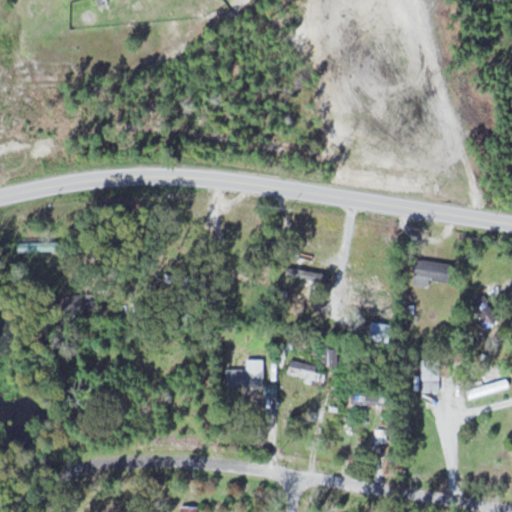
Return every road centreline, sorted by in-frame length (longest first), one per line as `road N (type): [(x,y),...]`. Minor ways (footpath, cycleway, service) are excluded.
road 1 (secondary): [(0,184),(240,182),(511,223)]
road 2 (residential): [(511,507),(201,462),(77,462)]
